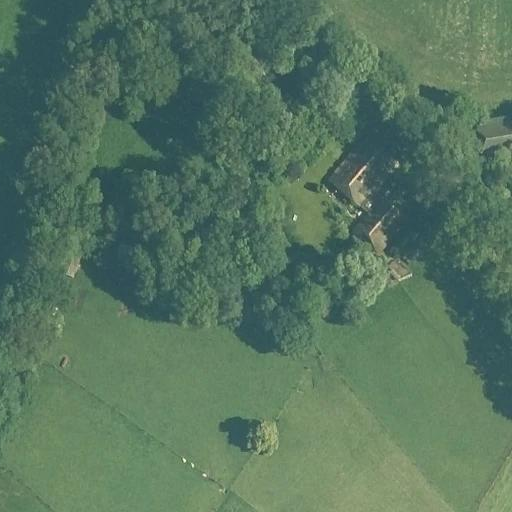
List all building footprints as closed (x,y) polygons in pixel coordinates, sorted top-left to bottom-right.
[(511,124),(481,129),(484,155),(509,152),(510,158),(511,157),(511,124)] [(382,200),(374,193),(398,166),(367,139),(330,183),(367,214),(351,235),(378,258),(410,219),(384,197),(382,200)] [(180,200),(184,189),(174,185),(170,196),(180,200)] [(160,242),(126,230),(118,253),(109,249),(104,263),(116,267),(117,263),(148,274),(160,242)] [(70,250),(60,275),(74,281),(84,256),(70,250)]
